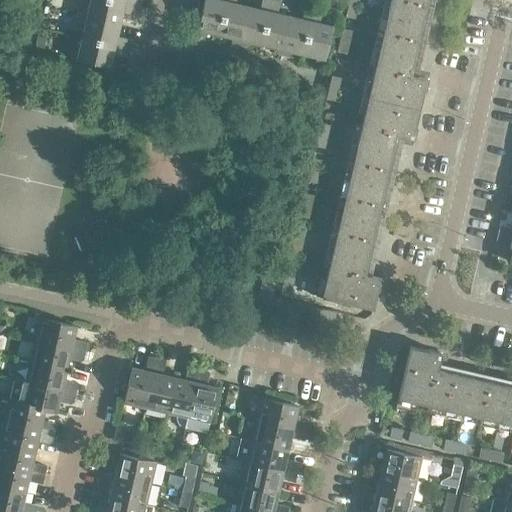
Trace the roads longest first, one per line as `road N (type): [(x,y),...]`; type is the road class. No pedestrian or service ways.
road 1 (residential): [(362,384),(123,325),(69,511)]
road 2 (residential): [(436,300),(505,0)]
road 3 (residential): [(312,511),(332,430),(356,412),(362,384)]
